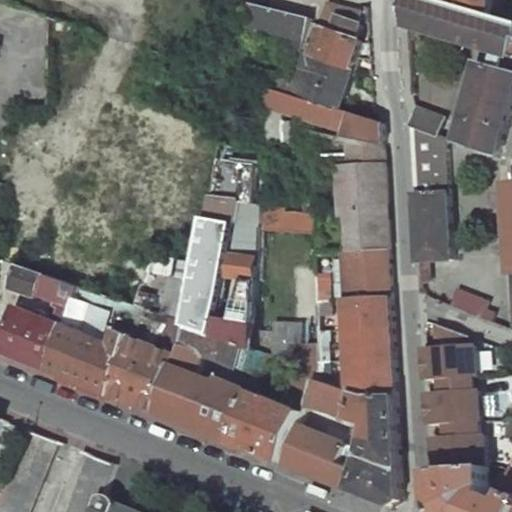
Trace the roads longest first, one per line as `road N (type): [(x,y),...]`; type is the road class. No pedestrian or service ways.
road 1 (residential): [(389,0),(420,511)]
road 2 (secondary): [(0,393),(307,511)]
